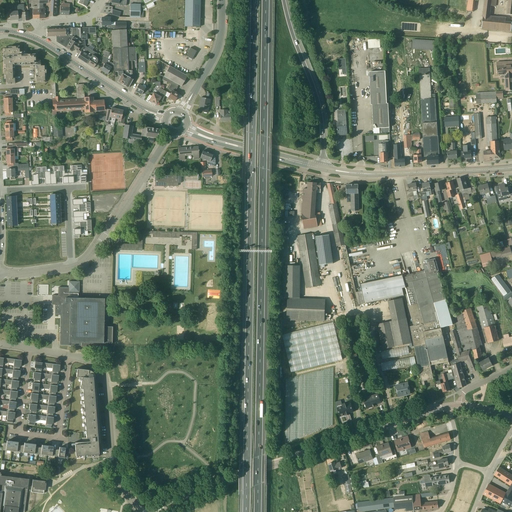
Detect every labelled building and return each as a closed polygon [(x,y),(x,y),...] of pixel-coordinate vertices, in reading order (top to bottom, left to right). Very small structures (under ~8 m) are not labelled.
[(39,19),(38,0),(28,0),(29,4),(37,3),(37,7),(32,7),(32,11),(33,19),(39,19)] [(43,4),(49,4),(49,0),(38,0),(39,19),(45,18),(45,15),(45,7),(43,7),(43,4)] [(200,0),(184,0),(184,27),(199,27),(200,0)] [(467,0),(467,11),(474,11),(475,0),(467,0)] [(511,0),(484,0),(482,29),(511,32),(511,22),(505,22),(506,19),(506,18),(490,16),(491,5),(496,6),(496,0),(508,0),(507,14),(511,15),(511,0)] [(69,15),(69,4),(64,3),(64,2),(61,1),(60,15),(69,15)] [(140,8),(140,4),(130,3),(130,18),(140,18),(140,11),(140,8)] [(18,20),(17,13),(17,11),(13,11),(13,4),(6,5),(6,12),(6,11),(9,11),(10,20),(18,20)] [(17,5),(17,11),(17,13),(21,13),(22,21),(28,21),(28,12),(24,12),(24,4),(17,5)] [(111,18),(107,18),(102,18),(102,25),(107,25),(107,29),(115,29),(122,29),(126,29),(126,23),(115,23),(115,22),(110,22),(111,18)] [(47,36),(57,36),(72,36),(72,28),(47,29),(47,36)] [(76,52),(79,54),(82,50),(81,40),(80,28),(72,28),(72,36),(57,36),(57,41),(66,47),(66,48),(72,52),(74,49),(77,51),(76,52)] [(127,45),(126,29),(122,29),(115,29),(115,30),(112,30),(113,63),(113,68),(114,72),(118,71),(118,75),(120,77),(117,82),(128,88),(133,80),(132,70),(133,70),(132,61),(136,61),(135,47),(130,47),(127,47),(127,45)] [(368,42),(368,48),(380,48),(380,39),(368,40),(368,42)] [(85,46),(85,40),(81,40),(82,50),(79,54),(77,58),(87,64),(94,68),(97,63),(98,62),(98,60),(97,59),(97,58),(96,58),(92,55),(94,52),(85,46)] [(19,55),(19,52),(19,46),(13,47),(13,48),(3,49),(3,55),(19,55)] [(193,60),(197,51),(190,47),(186,56),(193,60)] [(113,68),(113,63),(110,62),(112,57),(111,57),(112,55),(110,55),(111,53),(110,53),(110,52),(105,51),(101,62),(105,64),(101,70),(107,74),(111,68),(113,68)] [(35,60),(35,54),(24,54),(24,52),(19,52),(19,55),(3,55),(3,66),(14,65),(35,64),(40,64),(40,60),(35,60)] [(511,61),(504,62),(504,66),(497,66),(497,63),(496,63),(497,75),(504,75),(504,79),(505,79),(506,91),(511,90),(511,61)] [(46,80),(46,71),(46,66),(40,66),(40,64),(35,64),(36,82),(45,82),(44,80),(46,80)] [(6,84),(11,84),(15,84),(14,65),(3,66),(4,74),(6,74),(6,84)] [(187,76),(182,74),(169,66),(164,77),(160,74),(160,78),(171,84),(177,88),(178,85),(181,86),(187,76)] [(439,164),(438,156),(439,155),(435,94),(431,94),(429,68),(419,68),(423,137),(424,157),(427,157),(427,165),(439,164)] [(390,133),(388,103),(387,104),(385,71),(369,72),(371,105),(372,105),(373,129),(379,128),(380,133),(390,133)] [(145,88),(142,86),(145,80),(140,78),(138,84),(139,84),(134,91),(141,95),(145,89),(145,88)] [(177,88),(171,84),(167,90),(171,92),(168,98),(174,101),(178,94),(175,92),(177,88)] [(59,100),(59,97),(56,97),(56,96),(52,96),(53,115),(56,115),(56,112),(78,110),(84,110),(84,113),(94,113),(94,111),(104,110),(103,101),(93,101),(92,97),(84,98),(83,85),(76,85),(77,99),(59,100)] [(163,102),(164,97),(166,92),(161,88),(160,88),(158,91),(159,91),(157,94),(154,93),(149,100),(156,104),(159,100),(163,102)] [(24,94),(24,92),(24,89),(9,90),(10,95),(5,95),(5,98),(4,98),(4,106),(12,105),(12,95),(24,94)] [(497,103),(496,97),(496,92),(480,93),(480,96),(476,96),(476,104),(497,103)] [(449,99),(450,109),(458,109),(457,96),(453,97),(453,99),(449,99)] [(210,99),(206,98),(201,97),(200,104),(199,111),(198,111),(207,113),(210,99)] [(5,116),(12,115),(12,105),(4,106),(4,113),(5,113),(5,116)] [(115,119),(117,109),(111,108),(111,110),(107,109),(106,117),(105,120),(114,122),(115,119)] [(124,124),(124,123),(125,118),(121,117),(123,111),(117,109),(115,119),(121,120),(120,123),(124,124)] [(230,121),(230,114),(227,114),(227,110),(220,110),(220,114),(219,114),(220,121),(230,121)] [(338,135),(347,134),(345,114),(337,115),(338,122),(336,122),(338,135)] [(458,116),(444,117),(445,127),(459,126),(458,116)] [(500,158),(500,153),(499,141),(497,141),(496,121),(496,117),(486,117),(488,147),(491,146),(491,150),(495,149),(495,154),(493,154),(493,159),(500,158)] [(6,124),(5,124),(5,131),(13,131),(13,123),(11,123),(11,121),(6,121),(6,124)] [(131,134),(133,126),(125,125),(123,138),(130,139),(129,143),(140,145),(141,136),(148,137),(148,142),(153,143),(154,138),(157,138),(158,130),(147,128),(143,128),(141,136),(131,134)] [(7,141),(12,141),(12,138),(14,138),(13,131),(5,131),(5,138),(6,138),(7,141)] [(503,139),(504,145),(504,150),(511,148),(511,132),(510,133),(510,138),(503,139)] [(405,167),(405,158),(402,158),(400,140),(393,141),(395,167),(405,167)] [(388,157),(388,153),(389,153),(388,141),(383,141),(383,153),(380,153),(381,162),(388,162),(387,157),(388,157)] [(457,158),(457,151),(455,151),(455,143),(450,143),(450,151),(447,151),(448,159),(457,158)] [(6,156),(15,156),(18,156),(18,149),(16,149),(16,147),(12,147),(12,146),(7,146),(7,149),(6,149),(6,156)] [(199,159),(198,152),(198,147),(178,148),(179,161),(185,160),(184,156),(194,155),(194,160),(199,159)] [(484,159),(493,159),(493,154),(495,154),(495,149),(491,150),(491,151),(484,151),(484,159)] [(215,164),(214,155),(203,151),(200,158),(208,161),(207,163),(207,164),(214,167),(214,166),(215,164)] [(8,167),(13,166),(13,163),(15,163),(15,156),(6,156),(6,164),(7,164),(8,167)] [(202,178),(212,177),(211,170),(206,170),(205,162),(200,162),(201,171),(202,178)] [(71,173),(68,173),(68,184),(74,183),(73,177),(77,177),(76,165),(71,165),(71,173)] [(82,165),(76,165),(77,177),(80,177),(80,183),(86,183),(86,177),(87,176),(87,172),(82,172),(82,165)] [(53,174),(50,174),(51,184),(56,184),(56,178),(59,178),(59,166),(53,166),(53,171),(53,174)] [(59,166),(59,178),(62,177),(62,184),(68,184),(68,173),(64,173),(63,166),(59,166)] [(38,179),(41,178),(41,167),(36,167),(36,172),(35,172),(36,174),(32,175),(33,182),(31,182),(31,185),(39,185),(38,179)] [(45,185),(51,184),(50,174),(50,171),(47,172),(46,167),(41,167),(41,178),(45,178),(45,185)] [(18,171),(22,171),(21,168),(18,169),(7,169),(7,177),(10,177),(11,179),(15,179),(15,177),(18,177),(18,171)] [(181,176),(178,176),(161,175),(160,175),(155,175),(154,182),(155,182),(155,186),(165,187),(165,186),(166,183),(177,183),(181,183),(181,176)] [(472,193),(471,188),(468,189),(464,177),(457,179),(459,191),(460,190),(461,194),(464,204),(463,203),(466,202),(465,199),(468,199),(470,198),(469,194),(472,193)] [(455,189),(454,186),(453,181),(446,183),(448,190),(446,191),(448,198),(450,197),(450,199),(453,198),(452,197),(454,196),(453,190),(455,189)] [(321,183),(313,183),(308,182),(307,189),(303,188),(302,213),(304,229),(318,227),(318,226),(322,226),(320,212),(316,213),(317,193),(320,193),(321,183)] [(443,190),(442,187),(441,182),(435,184),(436,188),(435,188),(437,196),(435,196),(436,202),(440,201),(440,199),(441,199),(440,195),(439,191),(443,190)] [(417,191),(416,188),(416,183),(408,185),(409,191),(405,192),(407,201),(415,200),(413,192),(417,191)] [(432,195),(430,188),(429,183),(422,184),(424,192),(421,193),(422,201),(423,208),(424,211),(428,210),(426,200),(427,200),(426,196),(432,195)] [(506,197),(511,195),(511,192),(510,185),(510,186),(510,187),(505,188),(504,183),(500,184),(502,197),(506,196),(506,197)] [(489,193),(490,193),(487,184),(479,187),(481,195),(485,194),(485,196),(488,204),(497,202),(495,196),(490,197),(489,193)] [(358,194),(358,190),(358,185),(346,185),(347,194),(351,194),(351,211),(359,211),(359,194),(358,194)] [(79,208),(90,208),(90,202),(83,202),(83,199),(72,199),(72,205),(79,205),(79,208)] [(337,203),(328,205),(337,247),(345,245),(337,203)] [(91,213),(90,208),(79,208),(79,211),(73,211),(73,217),(84,217),(84,213),(91,213)] [(84,217),(73,217),(73,223),(80,223),(80,226),(91,225),(91,220),(84,220),(84,217)] [(91,225),(80,226),(80,229),(73,229),(74,235),(84,235),(84,231),(92,231),(91,225)] [(312,233),(298,236),(306,288),(320,286),(312,233)] [(333,263),(329,235),(315,237),(319,265),(333,263)] [(511,254),(510,247),(495,251),(497,258),(501,256),(502,258),(511,255),(511,254)] [(491,258),(490,253),(489,252),(479,255),(483,268),(493,264),(491,258)] [(438,271),(436,263),(435,259),(430,260),(430,259),(425,260),(426,264),(427,264),(429,270),(403,278),(404,282),(405,285),(403,286),(403,288),(413,326),(410,327),(422,386),(425,385),(424,381),(433,379),(430,366),(436,364),(440,364),(444,363),(449,362),(441,328),(452,325),(438,271)] [(491,279),(504,296),(511,291),(498,274),(491,279)] [(405,285),(404,282),(403,278),(402,275),(360,284),(364,303),(403,295),(402,288),(403,288),(403,286),(405,285)] [(79,292),(79,287),(79,282),(69,281),(69,277),(58,277),(58,281),(48,281),(48,285),(38,285),(37,295),(45,296),(45,301),(45,315),(50,315),(50,325),(60,325),(60,341),(60,345),(81,346),(81,343),(103,343),(103,339),(108,339),(108,306),(104,305),(104,299),(79,298),(79,292)] [(460,305),(464,303),(466,302),(463,293),(456,296),(459,303),(452,305),(455,313),(462,310),(460,305)] [(287,320),(325,322),(326,300),(288,298),(287,320)] [(412,343),(403,300),(403,298),(388,301),(392,321),(377,324),(382,349),(412,343)] [(484,328),(488,343),(499,340),(489,304),(488,304),(487,301),(477,303),(478,307),(477,307),(483,328),(484,328)] [(477,328),(477,327),(471,308),(462,311),(463,313),(454,316),(463,351),(472,349),(474,359),(479,358),(482,358),(482,357),(479,346),(482,345),(477,328)] [(334,323),(282,335),(291,372),(343,360),(334,323)] [(462,353),(462,352),(455,330),(450,331),(457,354),(462,353)] [(462,352),(462,353),(457,354),(458,359),(450,361),(454,374),(462,372),(459,362),(467,360),(472,372),(478,370),(470,350),(462,352)] [(133,371),(132,351),(113,352),(113,358),(117,358),(119,382),(131,382),(131,371),(133,371)] [(350,354),(352,361),(358,359),(356,352),(350,354)] [(8,363),(9,359),(0,357),(0,368),(2,368),(3,362),(8,363)] [(492,365),(490,361),(488,358),(486,359),(481,361),(479,363),(483,370),(492,365)] [(21,361),(22,360),(9,359),(8,363),(14,363),(13,370),(19,370),(19,366),(21,366),(21,361)] [(384,371),(396,368),(394,360),(382,363),(384,371)] [(47,367),(47,363),(35,362),(34,368),(35,368),(35,372),(41,373),(42,367),(47,367)] [(59,371),(60,365),(47,363),(47,367),(52,368),(51,374),(57,375),(58,371),(59,371)] [(19,370),(13,370),(8,369),(7,373),(12,374),(11,380),(18,381),(18,377),(19,377),(20,371),(19,370)] [(80,369),(79,369),(77,369),(76,377),(82,378),(81,385),(82,385),(86,438),(83,438),(83,442),(74,443),(75,443),(76,456),(83,455),(83,457),(99,456),(98,444),(100,443),(95,377),(95,376),(94,375),(94,374),(93,373),(93,372),(92,372),(91,371),(89,370),(80,369)] [(41,373),(35,372),(33,372),(33,378),(34,379),(33,383),(40,384),(40,377),(46,378),(46,374),(41,373)] [(454,374),(457,383),(458,388),(466,385),(462,372),(454,374)] [(59,375),(57,375),(51,374),(46,374),(46,378),(51,379),(50,385),(56,386),(57,381),(58,381),(59,375)] [(450,390),(448,382),(448,380),(447,380),(446,376),(445,374),(441,375),(444,383),(441,384),(440,380),(436,381),(439,390),(442,389),(443,392),(450,390)] [(18,381),(11,380),(6,380),(6,384),(11,384),(10,391),(16,391),(17,387),(18,387),(19,381),(18,381)] [(409,391),(408,383),(408,382),(395,385),(398,397),(404,395),(404,392),(409,391)] [(40,384),(33,383),(32,383),(31,389),(33,389),(32,393),(38,394),(39,388),(44,389),(45,384),(40,384)] [(56,386),(50,385),(45,384),(44,389),(50,389),(49,395),(55,396),(55,392),(57,392),(57,386),(56,386)] [(16,391),(10,391),(5,390),(4,394),(10,395),(9,401),(15,402),(16,398),(17,398),(18,392),(16,391)] [(38,394),(32,393),(31,393),(30,399),(31,399),(31,404),(37,405),(38,398),(43,399),(44,395),(38,394)] [(381,403),(379,398),(378,394),(360,400),(361,405),(365,404),(367,408),(373,406),(373,407),(374,407),(373,405),(381,403)] [(56,396),(55,396),(49,395),(44,395),(43,399),(48,400),(48,406),(54,407),(54,402),(55,402),(56,396)] [(15,402),(9,401),(4,401),(3,405),(8,406),(8,412),(14,412),(14,408),(16,408),(16,402),(15,402)] [(345,416),(349,414),(350,414),(349,413),(353,412),(353,411),(350,404),(349,404),(348,402),(347,403),(342,404),(342,406),(337,408),(340,416),(344,415),(345,416)] [(37,405),(31,404),(30,404),(29,410),(30,410),(30,414),(36,415),(36,409),(42,410),(42,405),(37,405)] [(54,407),(48,406),(42,405),(42,410),(47,410),(46,416),(52,417),(53,413),(54,413),(55,407),(54,407)] [(15,413),(14,412),(8,412),(2,411),(2,415),(7,416),(6,423),(12,423),(13,418),(14,419),(15,413)] [(41,416),(36,415),(30,414),(28,414),(28,420),(29,420),(28,425),(34,426),(35,419),(40,420),(41,416)] [(54,417),(52,417),(46,416),(41,416),(40,420),(46,421),(45,427),(51,428),(52,423),(53,423),(54,417)] [(450,440),(448,433),(430,438),(428,431),(420,434),(424,448),(450,440)] [(412,448),(409,441),(408,436),(400,439),(400,438),(394,440),(398,452),(412,448)] [(11,451),(12,441),(7,441),(6,444),(3,444),(2,450),(11,451)] [(18,445),(18,442),(12,441),(11,451),(20,452),(21,446),(18,445)] [(29,453),(30,444),(24,443),(24,446),(21,446),(20,452),(29,453)] [(392,453),(390,447),(388,443),(383,444),(384,445),(377,448),(379,454),(376,456),(376,457),(379,464),(383,463),(381,457),(392,453)] [(35,447),(36,444),(30,444),(29,453),(38,454),(38,448),(35,447)] [(46,455),(47,446),(42,445),(41,448),(38,448),(38,454),(46,455)] [(440,457),(440,454),(451,452),(450,445),(442,446),(443,450),(439,451),(433,453),(434,459),(440,457)] [(53,450),(53,446),(47,446),(46,455),(55,457),(56,450),(53,450)] [(64,458),(65,448),(59,447),(59,450),(56,450),(55,457),(64,458)] [(373,459),(371,455),(370,450),(356,455),(359,464),(373,459)] [(444,468),(444,466),(448,465),(447,459),(437,461),(438,464),(433,465),(434,470),(444,468)] [(342,468),(341,467),(340,462),(335,464),(334,462),(328,464),(331,472),(338,469),(339,469),(342,468)] [(507,473),(499,467),(494,475),(502,480),(507,473)] [(0,474),(0,472),(0,509),(3,510),(3,511),(17,511),(18,511),(21,511),(24,511),(27,489),(23,488),(28,488),(29,479),(1,476),(1,474),(0,474)] [(511,482),(511,475),(507,473),(502,480),(510,485),(511,482)] [(350,483),(349,477),(349,475),(343,476),(345,489),(346,494),(346,493),(351,493),(352,492),(351,487),(350,483)] [(448,475),(430,478),(430,475),(424,476),(425,487),(449,483),(448,475)] [(44,493),(45,481),(33,480),(31,492),(44,493)] [(497,488),(489,484),(483,495),(492,499),(497,488)] [(506,493),(497,488),(492,499),(500,504),(501,502),(506,493)] [(438,501),(421,503),(420,498),(437,496),(437,492),(413,495),(413,496),(393,497),(393,498),(357,503),(357,511),(361,511),(395,508),(395,510),(405,509),(406,511),(433,509),(438,508),(438,501)] [(511,501),(511,496),(506,493),(501,502),(510,506),(511,501)]
